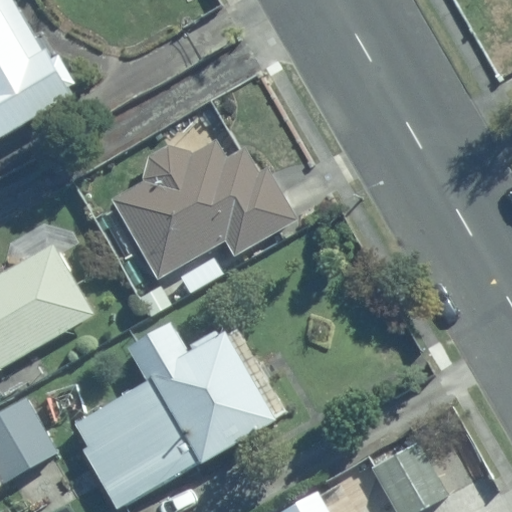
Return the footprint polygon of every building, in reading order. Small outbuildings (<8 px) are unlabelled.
[(10,0),(0,0),(0,150),(93,93),(61,42),(43,53),(10,0)] [(188,155),(171,154),(166,157),(153,166),(146,182),(148,185),(112,209),(175,307),(297,229),(251,156),(237,165),(223,143),(193,162),(188,155)] [(0,375),(99,321),(56,242),(1,272),(0,270),(0,375)] [(69,423),(115,511),(123,511),(206,469),(206,470),(287,427),(233,324),(189,347),(178,325),(132,349),(149,381),(69,423)] [(0,490),(5,488),(0,479),(0,472),(53,441),(25,394),(0,409),(0,490)] [(428,440),(374,469),(397,511),(432,511),(459,498),(428,440)] [(348,511),(332,485),(285,511),(348,511)]
